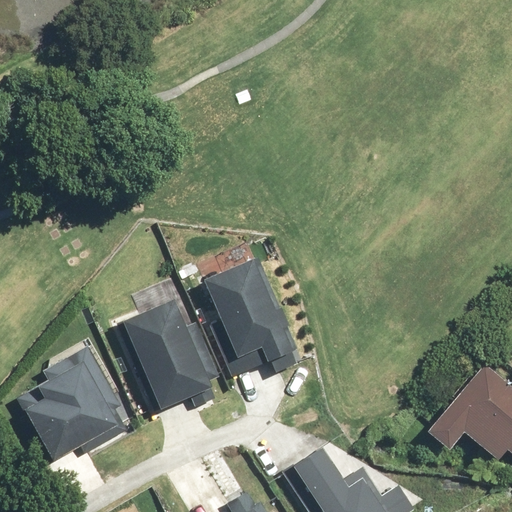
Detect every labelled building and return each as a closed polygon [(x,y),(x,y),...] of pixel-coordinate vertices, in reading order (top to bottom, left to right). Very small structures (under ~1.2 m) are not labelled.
[(260,264),(214,282),(244,356),(267,346),(273,361),(296,352),(260,264)] [(179,300),(127,321),(164,408),(215,387),(179,300)] [(51,396),(25,410),(52,459),(86,441),(91,450),(131,429),(87,350),(48,372),(54,383),(46,388),(51,396)] [(260,399),(243,360),(226,367),(243,406),(260,399)] [(511,384),(491,367),(437,432),(456,448),(472,429),(505,456),(511,447),(511,384)] [(328,446),(300,464),(332,511),(414,511),(418,509),(403,487),(387,497),(368,469),(351,480),(328,446)] [(237,511),(267,511),(256,489),(232,501),(237,511)]
